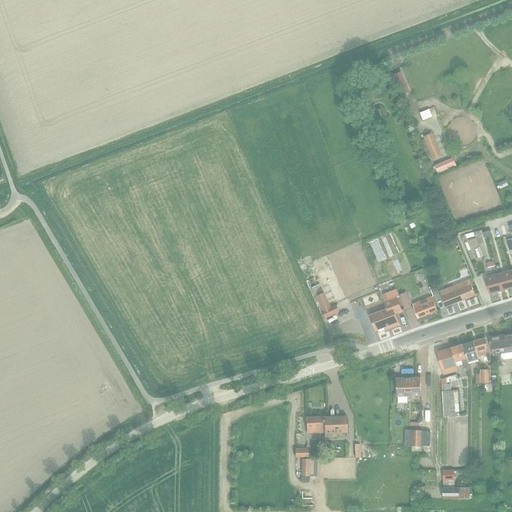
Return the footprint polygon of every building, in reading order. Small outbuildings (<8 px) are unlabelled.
[(425,137),(433,158),(441,155),(433,134),(425,137)] [(481,236),(494,232),(492,226),(480,230),(481,236)] [(511,273),(511,270),(498,273),(503,290),(511,287),(511,273)] [(498,273),(485,277),(489,294),(503,290),(498,273)] [(445,307),(475,295),(469,279),(439,291),(445,307)] [(324,292),(315,296),(325,317),(338,311),(335,304),(330,306),(324,292)] [(405,292),(398,295),(404,310),(411,307),(405,292)] [(418,318),(437,310),(431,296),(413,304),(418,318)] [(387,308),(370,315),(376,330),(385,327),(386,329),(399,324),(395,313),(402,311),(397,297),(384,301),(387,308)] [(511,333),(489,337),(491,348),(492,348),(493,355),(501,353),(502,357),(504,359),(511,357),(511,333)] [(474,341),(478,357),(486,355),(487,358),(490,357),(484,338),(474,341)] [(478,359),(478,357),(474,341),(462,344),(467,362),(478,359)] [(469,368),(467,362),(462,344),(437,352),(443,375),(458,370),(456,361),(462,360),(464,369),(469,368)] [(481,383),(489,383),(488,369),(480,369),(481,383)] [(421,374),(398,375),(398,393),(422,393),(421,374)] [(455,415),(454,390),(448,390),(447,381),(454,379),(453,375),(441,378),(444,416),(455,415)] [(307,433),(319,433),(319,439),(324,439),(324,436),(338,436),(337,430),(347,430),(346,415),(306,416),(307,433)] [(411,430),(411,445),(422,446),(422,430),(411,430)] [(295,448),(295,457),(307,456),(307,448),(295,448)] [(310,459),(302,459),(301,477),(309,477),(310,459)] [(444,480),(455,480),(454,470),(443,470),(444,480)] [(469,498),(469,487),(443,487),(443,498),(469,498)]
